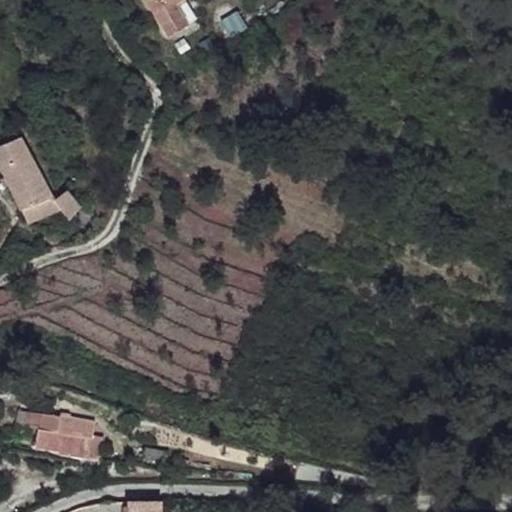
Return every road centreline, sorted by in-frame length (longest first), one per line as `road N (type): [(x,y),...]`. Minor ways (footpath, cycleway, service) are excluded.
road 1 (unclassified): [(511,489),(141,490),(64,511)]
road 2 (unknown): [(155,134),(114,223),(93,243),(0,275)]
